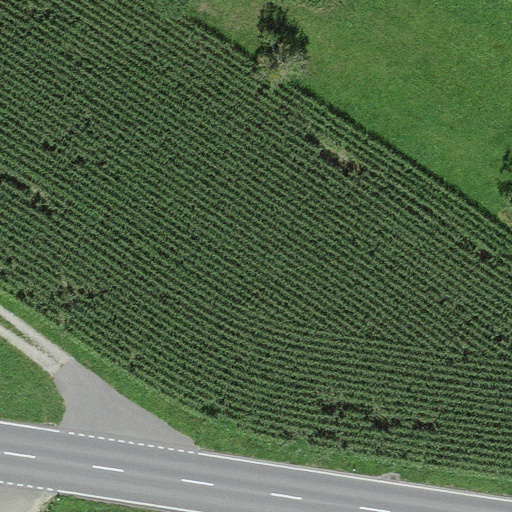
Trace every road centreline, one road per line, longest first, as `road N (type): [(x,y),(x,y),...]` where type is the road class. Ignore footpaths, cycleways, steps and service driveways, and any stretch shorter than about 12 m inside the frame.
road 1 (primary): [(0,452),(394,511)]
road 2 (track): [(171,478),(71,378),(0,330)]
